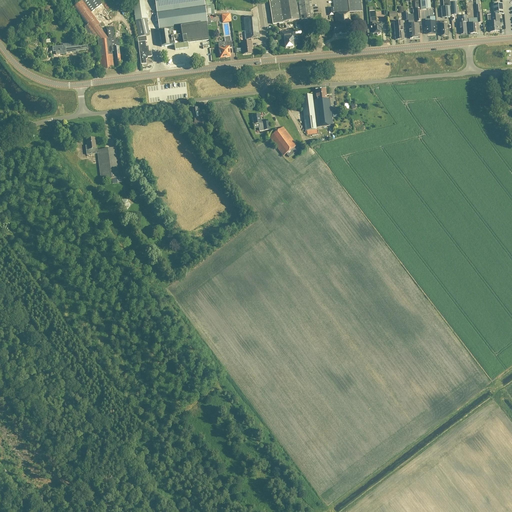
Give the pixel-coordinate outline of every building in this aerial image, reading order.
[(74,8),(79,16),(87,27),(85,28),(86,37),(98,39),(101,70),(114,69),(112,53),(114,53),(116,68),(121,68),(118,39),(115,40),(114,29),(113,29),(107,29),(108,40),(98,26),(99,25),(91,14),(102,5),(97,0),(77,0),(80,4),(74,8)] [(135,18),(145,17),(143,0),(137,0),(139,9),(134,10),(135,18)] [(208,42),(206,30),(206,25),(206,24),(207,24),(203,0),(155,0),(161,48),(174,47),(175,52),(188,50),(188,45),(208,42)] [(295,0),(270,0),(269,0),(272,25),(283,23),(283,22),(299,20),(295,0)] [(304,20),(313,18),(310,0),(297,0),(300,17),(304,16),(304,20)] [(348,14),(362,12),(360,0),(332,0),(334,15),(335,15),(336,24),(333,24),(334,36),(345,35),(344,26),(350,25),(348,14)] [(419,0),(420,11),(430,10),(429,0),(419,0)] [(442,0),(443,8),(440,8),(441,16),(441,19),(450,18),(450,16),(449,8),(450,8),(449,0),(442,0)] [(457,15),(455,0),(449,0),(451,16),(457,15)] [(498,32),(498,23),(497,23),(497,22),(498,21),(497,16),(503,15),(502,5),(493,6),(494,16),(487,16),(488,23),(489,23),(490,33),(498,32)] [(230,14),(222,14),(222,22),(231,22),(230,14)] [(469,34),(473,34),(477,34),(477,29),(478,29),(478,24),(482,23),(481,14),(477,14),(477,19),(468,20),(469,34)] [(461,17),(462,23),(458,23),(459,33),(460,33),(460,35),(467,35),(466,23),(467,23),(467,16),(461,17)] [(430,20),(425,21),(426,32),(427,32),(427,35),(435,34),(434,22),(435,21),(435,17),(429,18),(430,20)] [(248,43),(242,44),(243,56),(251,54),(251,47),(251,42),(250,42),(250,40),(259,39),(257,19),(253,20),(253,18),(243,20),(246,36),(247,36),(247,41),(248,43)] [(380,34),(380,32),(382,32),(381,24),(376,24),(375,18),(370,19),(370,25),(371,30),(370,30),(371,35),(376,34),(376,35),(377,35),(377,36),(378,36),(379,36),(379,35),(380,35),(380,34)] [(139,38),(137,38),(141,65),(146,64),(145,58),(152,57),(151,52),(149,52),(148,47),(146,47),(145,42),(146,42),(146,37),(140,38),(149,35),(146,20),(135,21),(135,22),(139,38)] [(287,36),(286,36),(285,36),(286,38),(282,39),(281,39),(282,44),(283,45),(285,44),(285,49),(289,48),(290,49),(292,49),(293,47),(293,43),(294,43),(294,38),(295,38),(294,32),(293,32),(286,33),(287,36)] [(218,45),(220,59),(230,58),(228,49),(231,49),(230,39),(224,39),(225,44),(218,45)] [(63,47),(53,49),(53,51),(56,51),(57,56),(66,55),(66,54),(88,51),(87,47),(78,48),(78,45),(63,46),(63,47)] [(316,101),(313,102),(312,96),(301,97),(305,132),(316,130),(316,128),(332,126),(329,100),(327,100),(325,90),(315,91),(316,101)] [(201,133),(205,133),(204,121),(200,121),(198,110),(197,110),(197,108),(193,109),(193,114),(192,114),(192,121),(193,121),(193,124),(200,123),(201,133)] [(263,124),(261,125),(260,115),(252,116),(254,125),(258,124),(259,132),(269,130),(268,123),(263,123),(263,124)] [(286,154),(293,149),(297,146),(283,128),(269,138),(283,157),(286,154)] [(111,180),(122,179),(122,178),(118,148),(97,151),(97,149),(96,149),(94,139),(86,140),(87,146),(85,147),(86,156),(97,154),(101,181),(111,180)] [(296,153),(293,149),(286,154),(289,158),(296,153)]
